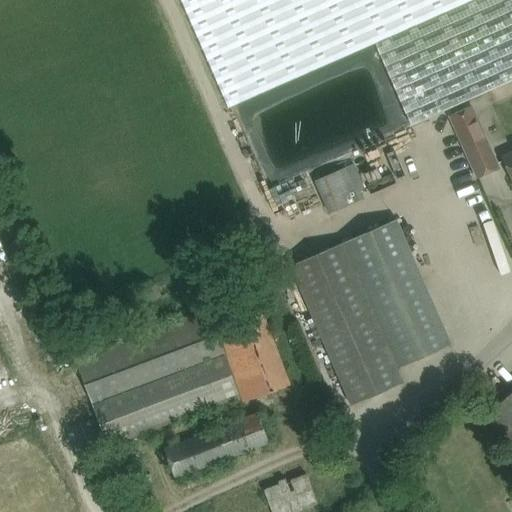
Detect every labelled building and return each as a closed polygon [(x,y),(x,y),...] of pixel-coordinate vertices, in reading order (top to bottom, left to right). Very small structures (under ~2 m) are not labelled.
[(511,79),(511,0),(177,0),(225,109),(374,43),(410,125),(511,79)] [(470,107),(448,117),(475,177),(497,167),(470,107)] [(511,151),(501,157),(511,181),(511,151)] [(357,203),(354,194),(364,190),(353,165),(314,182),(328,215),(357,203)] [(0,275),(8,272),(32,330),(47,324),(2,215),(0,216),(0,275)] [(282,271),(339,401),(343,411),(395,388),(389,374),(443,350),(388,225),(334,248),(332,244),(323,248),(325,252),(282,271)] [(288,383),(263,315),(215,333),(207,310),(73,360),(106,447),(238,396),(240,401),(288,383)] [(511,390),(482,417),(511,450),(511,390)] [(173,478),(267,443),(255,413),(162,448),(173,478)] [(283,478),(260,486),(269,511),(295,511),(316,505),(304,473),(288,479),(288,481),(285,483),(283,478)]
